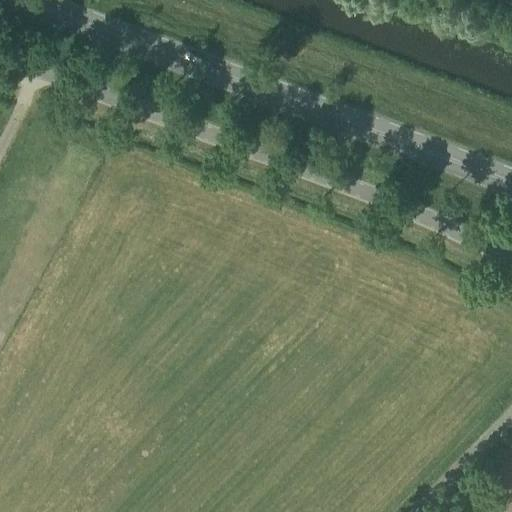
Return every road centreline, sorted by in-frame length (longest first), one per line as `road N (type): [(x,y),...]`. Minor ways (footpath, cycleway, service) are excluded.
road 1 (unclassified): [(511,261),(340,182),(0,57)]
road 2 (primary): [(511,183),(18,0)]
road 3 (unclassified): [(420,511),(511,415)]
